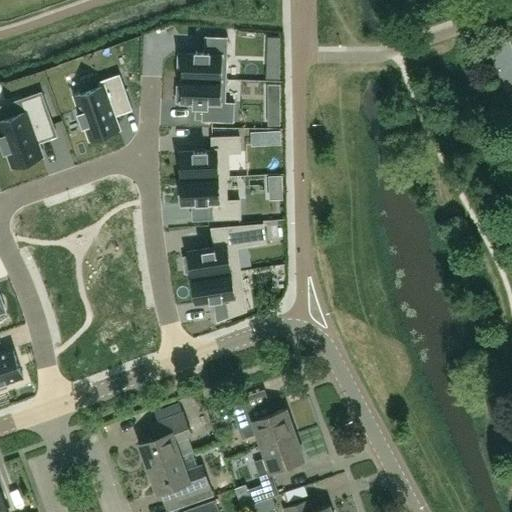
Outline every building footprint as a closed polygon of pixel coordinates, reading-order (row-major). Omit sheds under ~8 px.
[(179,53),(178,68),(182,68),(182,77),(227,79),(228,37),(205,36),(204,52),(196,52),(196,54),(179,53)] [(511,56),(506,40),(489,46),(507,93),(511,90),(511,56)] [(279,76),(280,62),(271,62),(270,76),(279,76)] [(91,139),(119,130),(114,116),(132,109),(120,74),(100,81),(101,85),(75,94),(81,111),(77,112),(82,127),(86,126),(91,139)] [(178,86),(177,101),(194,102),(194,104),(203,105),(202,121),(234,122),(235,102),(226,101),(227,79),(182,77),(182,86),(178,86)] [(25,111),(0,120),(0,130),(2,136),(0,136),(0,137),(5,152),(7,151),(13,168),(43,157),(37,138),(55,131),(42,92),(21,100),(25,111)] [(213,150),(179,152),(180,178),(229,176),(228,152),(240,151),(240,136),(212,137),(213,150)] [(229,176),(180,178),(181,204),(192,203),(211,203),(212,218),(241,217),(240,200),(227,200),(226,177),(229,177),(229,176)] [(240,270),(237,246),(266,242),(263,224),(212,228),(215,247),(187,251),(188,256),(184,256),(187,272),(190,272),(191,277),(240,270)] [(246,310),(240,270),(191,277),(195,303),(215,300),(222,299),(225,317),(246,310)] [(0,390),(8,388),(7,384),(24,377),(14,349),(0,354),(0,390)] [(263,445),(297,433),(288,408),(254,420),(246,396),(219,405),(224,419),(239,414),(247,437),(259,433),(263,445)] [(149,467),(183,455),(177,440),(193,435),(186,413),(153,424),(157,436),(141,442),(149,467)] [(297,433),(263,445),(267,457),(256,461),(264,484),(249,489),(254,503),(273,497),(281,494),(273,470),(306,459),(297,433)] [(188,470),(183,455),(149,467),(158,492),(174,486),(179,499),(212,488),(204,465),(188,470)] [(310,499),(308,500),(304,486),(283,493),(288,507),(285,508),(286,511),(333,511),(331,504),(314,510),(310,499)] [(9,511),(2,491),(0,491),(0,511),(9,511)] [(273,497),(254,503),(249,505),(252,511),(266,511),(277,508),(273,497)] [(189,509),(189,511),(220,511),(216,499),(189,509)]
